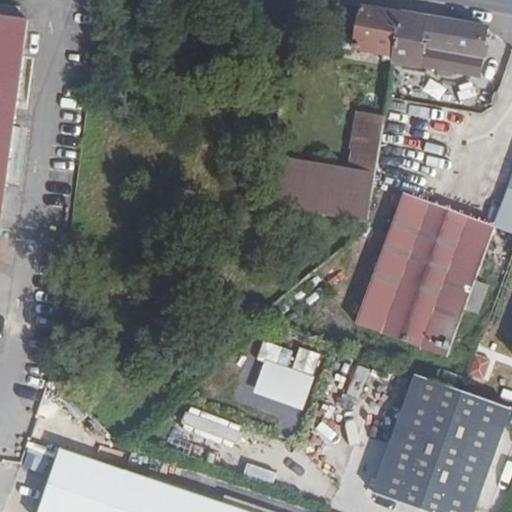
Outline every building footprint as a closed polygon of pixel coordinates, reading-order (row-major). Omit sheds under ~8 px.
[(299,0),(298,8),(317,12),(318,3),(299,0)] [(393,66),(401,17),(361,10),(355,44),(343,42),(344,37),(336,36),(334,51),(385,59),(384,64),(393,66)] [(0,262),(33,22),(0,17),(0,262)] [(401,17),(393,66),(422,70),(425,50),(482,60),(485,48),(487,33),(401,17)] [(349,178),(296,169),(270,164),(262,208),(367,225),(384,123),(358,119),(349,178)] [(405,198),(358,327),(449,359),(496,230),(405,198)] [(317,271),(274,310),(282,318),(325,280),(317,271)] [(310,411),(325,355),(302,348),(301,352),(268,343),(262,362),(268,364),(259,397),(310,411)] [(415,511),(475,511),(511,411),(463,394),(416,378),(374,497),(415,511)] [(277,414),(280,401),(261,397),(258,410),(277,414)] [(350,452),(360,426),(349,423),(340,448),(350,452)] [(243,511),(67,449),(44,511),(243,511)]
